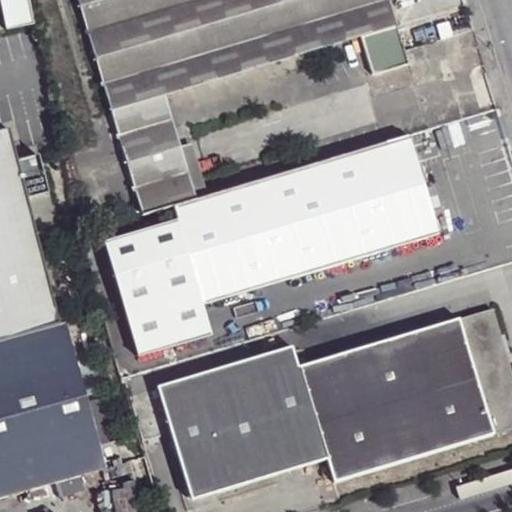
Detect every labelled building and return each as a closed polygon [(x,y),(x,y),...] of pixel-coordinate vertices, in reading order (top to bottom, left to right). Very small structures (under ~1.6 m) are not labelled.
[(30,18),(26,0),(0,0),(6,24),(30,18)] [(78,0),(143,214),(174,205),(197,198),(180,145),(164,94),(359,36),(372,76),(407,66),(396,25),(388,0),(78,0)] [(463,175),(449,124),(438,127),(452,178),(460,177),(463,175)] [(0,337),(61,321),(10,127),(0,130),(0,337)] [(197,198),(174,205),(177,217),(203,304),(374,254),(465,226),(452,178),(438,127),(209,194),(197,198)] [(197,198),(209,194),(192,141),(180,145),(197,198)] [(480,244),(460,177),(452,178),(465,226),(374,254),(380,274),(480,244)] [(137,356),(212,333),(203,304),(177,217),(104,239),(137,356)] [(457,320),(492,433),(511,426),(511,371),(493,309),(457,320)] [(0,498),(109,469),(66,319),(61,321),(0,337),(0,498)] [(335,480),(492,433),(457,320),(300,367),(330,465),(335,480)] [(330,465),(300,367),(294,348),(159,388),(191,495),(217,487),(222,500),(330,465)] [(217,487),(191,495),(195,508),(222,500),(217,487)]
